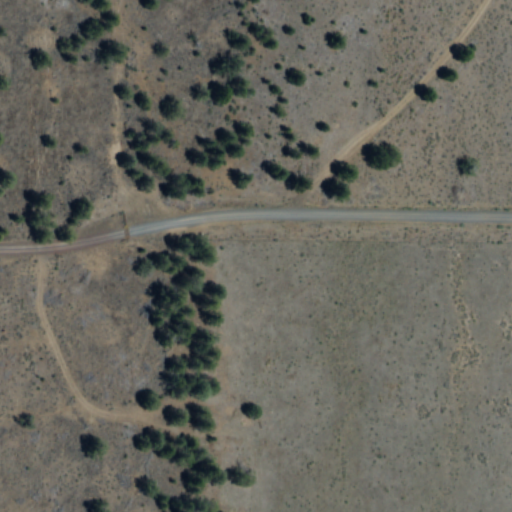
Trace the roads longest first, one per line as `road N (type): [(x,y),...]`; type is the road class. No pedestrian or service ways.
road 1 (residential): [(0,249),(76,244),(200,216),(511,219)]
road 2 (track): [(43,248),(37,289),(78,394),(116,420),(194,435),(223,470),(231,511)]
road 3 (track): [(488,0),(447,59),(286,214)]
